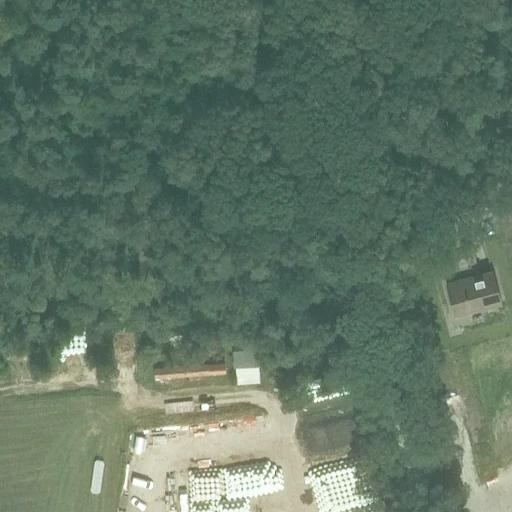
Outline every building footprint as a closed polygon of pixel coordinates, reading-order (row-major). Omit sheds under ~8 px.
[(455,313),(499,301),(491,271),(446,283),(455,313)] [(259,382),(256,348),(233,350),(234,367),(235,367),(236,383),(259,382)] [(154,378),(225,372),(224,361),(153,367),(154,378)] [(304,385),(307,402),(349,395),(346,378),(304,385)] [(325,511),(356,507),(353,488),(323,492),(325,511)] [(272,511),(272,494),(256,495),(256,511),(272,511)] [(210,511),(208,498),(194,501),(196,511),(210,511)]
